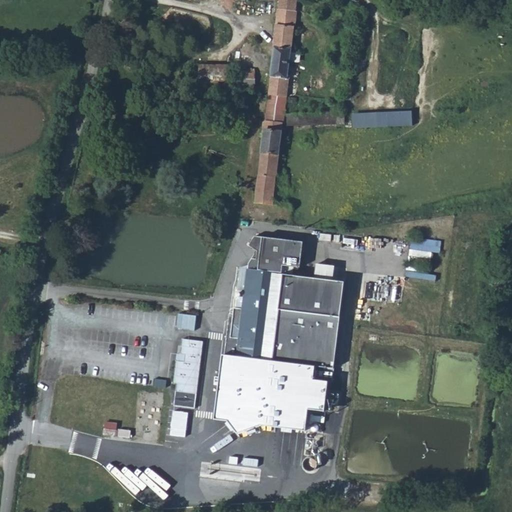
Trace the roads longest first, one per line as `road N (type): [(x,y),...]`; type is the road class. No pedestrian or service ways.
road 1 (unclassified): [(8,511),(40,264),(116,0)]
road 2 (track): [(78,119),(251,113),(263,83),(262,28),(158,0)]
road 3 (unknown): [(32,328),(179,338)]
road 4 (track): [(251,113),(243,207),(285,220)]
